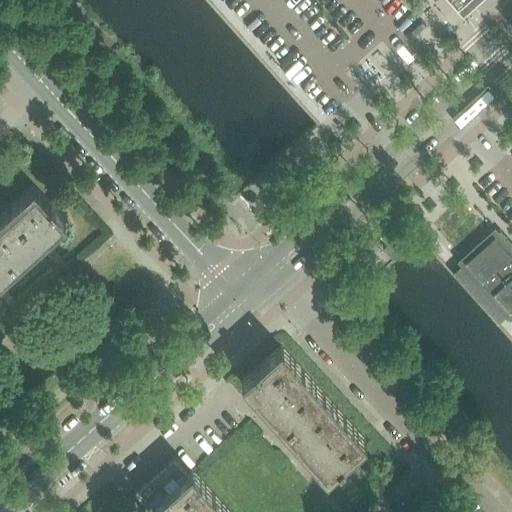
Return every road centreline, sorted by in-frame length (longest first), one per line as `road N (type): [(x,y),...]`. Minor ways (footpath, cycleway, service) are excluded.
road 1 (tertiary): [(511,43),(292,238),(271,271)]
road 2 (residential): [(489,511),(271,271)]
road 3 (tertiary): [(3,511),(240,299)]
road 4 (tertiary): [(271,271),(298,259),(511,69)]
road 5 (residential): [(240,299),(41,87)]
